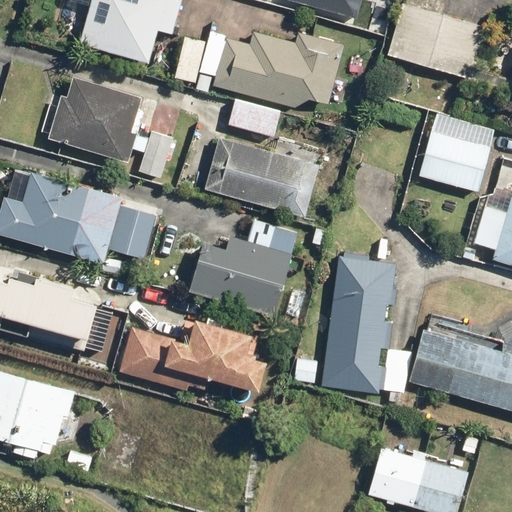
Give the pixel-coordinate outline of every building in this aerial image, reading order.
[(90,0),(79,43),(149,62),(158,29),(172,32),(180,0),(90,0)] [(300,0),(356,15),(360,0),(300,0)] [(486,26),(400,2),(385,55),(471,79),(486,26)] [(248,41),(209,31),(198,72),(214,76),(212,86),(294,107),(309,98),(327,103),(343,41),(297,29),(294,39),(252,27),(248,41)] [(204,41),(185,36),(174,77),(194,82),(204,41)] [(73,75),(67,96),(61,94),(48,138),(129,161),(144,108),(138,107),(142,95),(73,75)] [(280,112),(233,100),(227,124),(274,136),(280,112)] [(173,136),(150,129),(137,171),(160,178),(173,136)] [(490,146),(430,131),(418,175),(478,190),(480,183),(502,188),(506,174),(511,176),(511,173),(511,155),(489,149),(490,146)] [(320,162),(219,135),(204,187),(305,215),(320,162)] [(5,197),(0,214),(0,234),(102,263),(106,248),(118,206),(120,198),(32,173),(23,202),(5,197)] [(507,210),(483,203),(473,240),(494,246),(491,258),(511,263),(511,190),(507,210)] [(154,216),(118,206),(106,248),(142,258),(154,216)] [(230,235),(227,246),(202,239),(188,290),(275,313),(297,231),(252,219),(247,239),(230,235)] [(396,261),(336,255),(324,386),(379,391),(379,387),(403,390),(412,348),(388,346),(390,321),(384,321),(387,294),(393,294),(396,261)] [(0,283),(0,330),(82,354),(86,340),(87,340),(99,296),(36,278),(35,286),(11,279),(9,286),(0,283)] [(185,318),(179,338),(132,325),(119,370),(186,389),(188,383),(204,387),(208,374),(258,388),(265,363),(255,360),(257,352),(254,351),(259,334),(196,316),(195,321),(185,318)] [(511,352),(423,327),(408,380),(511,408),(511,352)] [(0,436),(17,441),(14,450),(39,457),(44,439),(56,442),(63,416),(67,417),(75,388),(0,367),(0,436)] [(413,454),(380,446),(367,493),(413,505),(426,458),(425,458),(427,451),(414,448),(413,454)] [(456,511),(468,469),(426,458),(413,505),(437,511),(456,511)]
